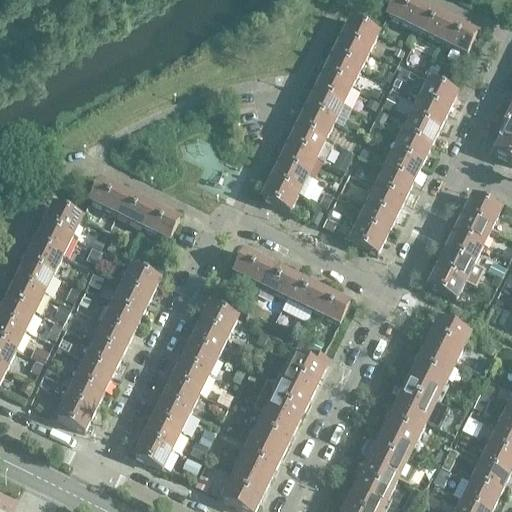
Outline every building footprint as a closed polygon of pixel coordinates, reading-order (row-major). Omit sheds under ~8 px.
[(414,33),(424,12),(399,0),(396,0),(387,20),(414,33)] [(440,46),(450,25),(424,12),(414,33),(440,46)] [(370,55),(378,38),(351,24),(342,41),(370,55)] [(466,59),(477,38),(450,25),(440,46),(466,59)] [(361,73),(370,55),(342,41),(334,59),(361,73)] [(352,90),(361,73),(334,59),(325,77),(352,90)] [(343,108),(352,90),(325,77),(316,95),(343,108)] [(448,117),(457,99),(429,85),(421,103),(448,117)] [(334,126),(343,108),(316,95),(307,113),(334,126)] [(439,135),(448,117),(421,103),(412,121),(439,135)] [(325,144),(334,126),(307,113),(298,131),(325,144)] [(430,152),(439,135),(412,121),(403,139),(430,152)] [(511,166),(511,122),(509,121),(504,130),(506,133),(494,158),(511,166)] [(317,162),(325,144),(298,131),(289,149),(317,162)] [(421,170),(430,152),(403,139),(394,157),(421,170)] [(308,180),(317,162),(289,149),(280,167),(308,180)] [(413,188),(421,170),(394,157),(385,175),(413,188)] [(299,198),(308,180),(280,167),(271,184),(299,198)] [(404,206),(413,188),(385,175),(376,192),(404,206)] [(290,216),(299,198),(271,184),(262,203),(290,216)] [(117,219),(128,199),(100,185),(90,206),(117,219)] [(395,224),(404,206),(376,192),(368,210),(395,224)] [(142,232),(153,211),(128,199),(117,219),(142,232)] [(491,233),(500,214),(473,201),(464,219),(491,233)] [(72,243),(81,223),(54,209),(44,229),(72,243)] [(386,241),(395,224),(368,210),(359,228),(386,241)] [(169,245),(179,224),(153,211),(142,232),(169,245)] [(483,251),(491,233),(464,219),(455,237),(483,251)] [(377,260),(386,241),(359,228),(350,246),(377,260)] [(62,261),(72,243),(44,229),(35,248),(62,261)] [(474,269),(483,251),(455,237),(446,255),(474,269)] [(53,280),(62,261),(35,248),(26,267),(53,280)] [(465,286),(474,269),(446,255),(438,273),(465,286)] [(261,290),(271,270),(244,256),(234,277),(261,290)] [(44,299),(53,280),(26,267),(16,285),(44,299)] [(287,303),(297,282),(271,270),(261,290),(287,303)] [(150,304),(159,285),(132,271),(122,291),(150,304)] [(456,304),(465,286),(438,273),(428,291),(456,304)] [(313,316),(323,295),(297,282),(287,303),(313,316)] [(34,318),(44,299),(16,285),(7,304),(34,318)] [(140,323),(150,304),(122,291),(113,310),(140,323)] [(339,329),(350,308),(323,295),(313,316),(339,329)] [(0,324),(25,336),(34,318),(7,304),(0,318),(0,324)] [(131,342),(140,323),(113,310),(104,328),(131,342)] [(227,343),(237,323),(210,310),(200,329),(227,343)] [(0,347),(16,355),(25,336),(0,324),(0,347)] [(455,369),(469,340),(439,325),(424,354),(455,369)] [(122,361),(131,342),(104,328),(94,347),(122,361)] [(218,361),(227,343),(200,329),(191,348),(218,361)] [(0,370),(6,374),(16,355),(0,347),(0,370)] [(113,380),(122,361),(94,347),(85,366),(113,380)] [(209,380),(218,361),(191,348),(182,366),(209,380)] [(440,398),(455,369),(424,354),(410,383),(440,398)] [(310,405),(328,367),(310,358),(306,366),(294,360),(279,390),(310,405)] [(103,398),(113,380),(85,366),(76,385),(103,398)] [(200,399),(209,380),(182,366),(172,385),(200,399)] [(426,426),(440,398),(410,383),(396,411),(426,426)] [(94,417),(103,398),(76,385),(67,404),(94,417)] [(190,417),(200,399),(172,385),(163,404),(190,417)] [(296,433),(310,405),(279,390),(265,418),(296,433)] [(84,437),(94,417),(67,404),(57,423),(84,437)] [(181,436),(190,417),(163,404),(154,422),(181,436)] [(412,455),(426,426),(396,411),(382,440),(412,455)] [(511,436),(511,413),(509,412),(500,430),(511,436)] [(281,462),(296,433),(265,418),(251,447),(281,462)] [(172,454),(181,436),(154,422),(145,441),(172,454)] [(511,460),(511,436),(500,430),(490,449),(511,460)] [(398,484),(412,455),(382,440),(367,469),(398,484)] [(162,475),(172,454),(145,441),(134,462),(162,475)] [(267,491),(281,462),(251,447),(237,476),(267,491)] [(508,482),(511,474),(511,460),(490,449),(481,468),(508,482)] [(499,501),(508,482),(481,468),(472,487),(499,501)] [(382,511),(383,511),(398,484),(367,469),(353,497),(382,511)] [(236,511),(256,511),(267,491),(237,476),(222,505),(236,511)] [(474,511),(493,511),(499,501),(472,487),(462,506),(474,511)] [(382,511),(353,497),(345,511),(382,511)]
